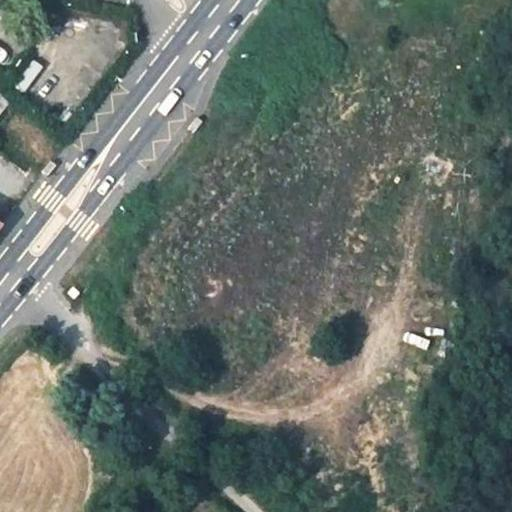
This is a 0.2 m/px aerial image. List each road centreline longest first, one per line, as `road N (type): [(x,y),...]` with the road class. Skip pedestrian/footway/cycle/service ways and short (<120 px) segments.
road 1 (primary): [(0,309),(214,42)]
road 2 (primary): [(190,21),(0,261)]
road 3 (track): [(0,273),(153,421)]
road 4 (track): [(153,421),(249,511)]
